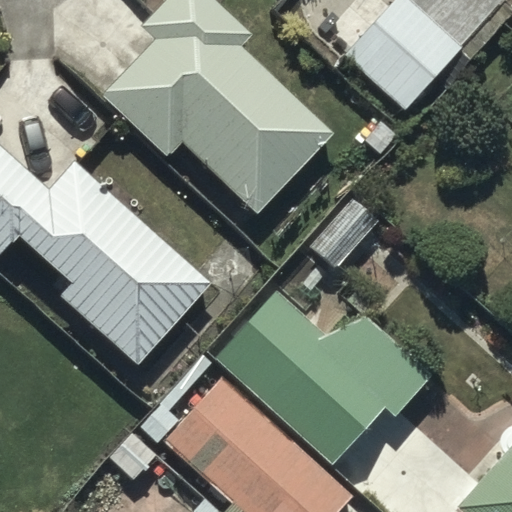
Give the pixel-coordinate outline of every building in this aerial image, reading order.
[(326,151),(236,62),(248,50),(198,0),(175,0),(136,40),(153,57),(101,109),(165,172),(180,157),(251,227),(326,151)] [(404,0),(340,73),(399,124),(499,10),(487,0),(404,0)] [(206,295),(74,176),(47,206),(0,163),(0,267),(13,253),(66,301),(57,311),(131,378),(206,295)] [(348,212),(308,258),(331,279),(371,233),(348,212)] [(271,303),(211,371),(328,477),(378,422),(388,431),(424,391),(360,332),(324,350),(271,303)] [(342,511),(345,509),(215,391),(159,454),(223,511),(207,511),(204,509),(202,511),(342,511)] [(511,511),(511,458),(463,511),(511,511)]
